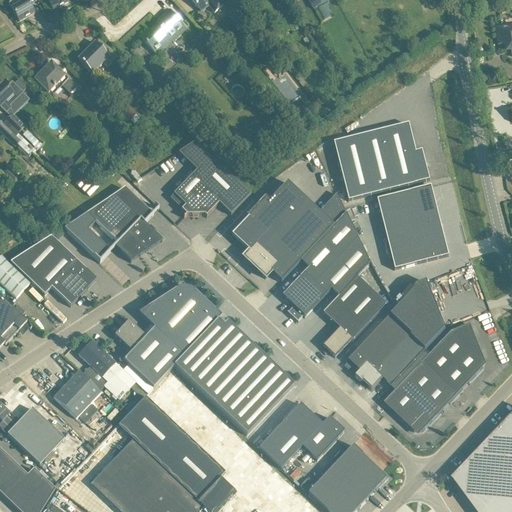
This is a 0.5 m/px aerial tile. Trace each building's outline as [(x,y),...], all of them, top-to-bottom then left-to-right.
[(11,0),(9,5),(12,10),(19,23),(35,14),(26,0),(11,0)] [(69,4),(67,0),(47,0),(53,11),(69,4)] [(191,0),(201,12),(208,6),(215,13),(222,7),(240,30),(250,23),(230,0),(229,0),(228,0),(221,0),(220,2),(218,0),(191,0)] [(276,0),(262,0),(273,19),(283,13),(276,0)] [(326,0),(308,0),(313,10),(328,3),(326,0)] [(401,0),(385,0),(393,16),(406,10),(401,0)] [(415,0),(417,3),(424,0),(430,12),(436,9),(432,1),(434,0),(415,0)] [(150,34),(148,31),(140,38),(157,56),(164,49),(161,45),(169,38),(174,42),(186,31),(169,12),(162,18),(164,20),(150,34)] [(434,24),(413,39),(420,49),(441,34),(434,24)] [(511,26),(507,28),(497,29),(500,46),(506,45),(508,52),(511,51),(511,56),(511,26)] [(274,29),(263,35),(266,40),(269,39),(273,44),(281,39),(274,29)] [(200,33),(195,37),(211,55),(217,51),(200,33)] [(95,44),(78,60),(82,65),(89,72),(90,73),(92,75),(100,67),(103,64),(107,68),(117,58),(110,51),(100,41),(96,45),(95,44)] [(225,61),(221,64),(227,70),(230,67),(225,61)] [(51,63),(34,80),(42,87),(49,94),(50,93),(59,83),(62,87),(70,94),(76,88),(68,80),(69,80),(58,70),(51,63)] [(281,74),(273,65),(269,67),(277,77),(281,74)] [(0,107),(6,114),(11,109),(10,107),(23,94),(22,93),(27,88),(19,80),(14,85),(12,83),(7,88),(4,85),(0,88),(0,107)] [(82,95),(98,111),(104,105),(88,88),(82,95)] [(97,91),(95,94),(101,100),(104,97),(102,96),(102,95),(99,92),(99,93),(97,91)] [(117,98),(112,103),(116,106),(120,101),(117,98)] [(125,103),(119,110),(130,121),(137,115),(125,103)] [(26,128),(12,115),(4,124),(1,122),(0,123),(16,138),(26,128)] [(51,115),(46,122),(49,130),(60,132),(64,128),(60,117),(51,115)] [(213,116),(206,122),(211,128),(218,121),(213,116)] [(17,138),(16,138),(0,123),(0,122),(0,131),(28,158),(32,154),(17,139),(17,138)] [(430,182),(423,152),(415,154),(408,125),(333,144),(348,202),(430,182)] [(204,216),(206,218),(219,205),(231,216),(251,195),(197,143),(178,155),(196,172),(173,196),(185,207),(181,211),(186,216),(186,217),(204,216)] [(0,176),(14,188),(22,180),(8,167),(0,176)] [(358,240),(346,215),(334,228),(287,184),(269,203),(265,199),(247,218),(247,217),(246,218),(248,219),(236,233),(236,241),(249,254),(243,259),(265,280),(271,274),(281,284),(282,283),(300,263),(308,270),(303,275),(315,286),(358,240)] [(432,188),(377,201),(394,271),(449,257),(432,188)] [(87,215),(64,231),(100,264),(110,253),(92,236),(89,239),(85,235),(88,232),(96,224),(118,245),(115,248),(131,264),(131,263),(138,255),(140,257),(141,256),(140,256),(144,252),(146,253),(158,240),(162,243),(162,242),(144,225),(154,215),(153,215),(152,216),(125,190),(87,216),(87,215)] [(11,266),(45,298),(52,291),(71,309),(97,282),(52,239),(11,266)] [(352,343),(386,306),(357,279),(370,264),(358,240),(315,286),(326,296),(331,291),(338,298),(323,315),(339,331),(323,348),(335,359),(351,342),(352,343)] [(1,258),(0,258),(0,284),(16,300),(30,285),(1,258)] [(305,319),(326,296),(315,286),(303,275),(282,298),(293,308),(288,313),(287,313),(298,324),(298,323),(303,317),(305,319)] [(395,311),(347,362),(359,373),(354,377),(361,383),(362,382),(371,390),(381,380),(391,389),(422,357),(426,353),(446,331),(427,284),(417,288),(395,311)] [(150,327),(154,330),(184,358),(217,322),(221,318),(195,293),(193,291),(191,291),(190,292),(180,291),(180,290),(178,290),(176,291),(147,310),(156,319),(150,326),(150,327)] [(0,349),(4,345),(5,346),(27,323),(0,298),(0,349)] [(153,390),(174,368),(247,437),(295,387),(227,323),(224,327),(217,322),(184,358),(154,330),(146,339),(129,322),(114,337),(132,354),(124,362),(153,390)] [(430,357),(426,353),(422,357),(461,394),(486,366),(470,327),(452,334),(430,357)] [(143,401),(147,396),(92,343),(79,357),(107,384),(103,388),(119,403),(131,390),(143,401)] [(414,433),(423,433),(461,394),(422,357),(391,389),(396,393),(385,405),(414,433)] [(488,378),(493,384),(501,377),(491,366),(480,376),(484,381),(488,378)] [(54,399),(76,421),(102,395),(79,373),(54,399)] [(133,441),(91,486),(118,511),(218,511),(235,495),(219,479),(224,474),(145,399),(118,428),(133,441)] [(302,449),(322,426),(300,405),(259,450),(281,471),(302,449)] [(32,410),(7,436),(39,466),(64,441),(32,410)] [(511,511),(511,417),(451,481),(452,482),(452,481),(474,511),(511,511)] [(329,419),(322,426),(302,449),(317,463),(344,433),(329,419)] [(326,511),(357,511),(388,479),(353,447),(308,495),(326,511)] [(0,494),(18,511),(41,511),(55,491),(34,471),(27,477),(0,450),(0,494)]
